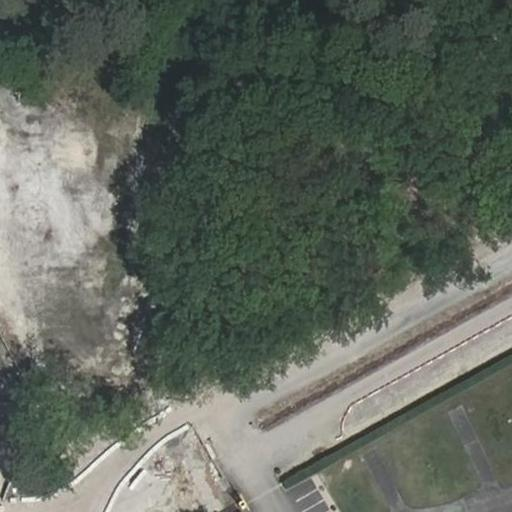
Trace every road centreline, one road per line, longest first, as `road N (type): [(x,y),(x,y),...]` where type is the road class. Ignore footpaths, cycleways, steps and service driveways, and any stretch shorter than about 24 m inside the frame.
road 1 (unclassified): [(511,262),(227,421)]
road 2 (unclassified): [(245,456),(511,311)]
